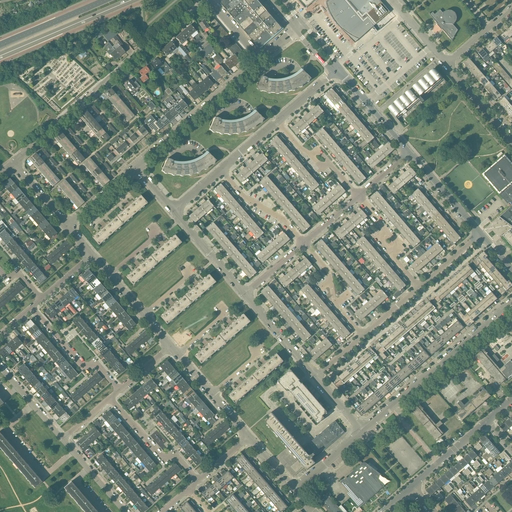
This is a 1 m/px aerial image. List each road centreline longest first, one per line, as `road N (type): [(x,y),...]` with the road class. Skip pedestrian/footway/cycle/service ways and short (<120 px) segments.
road 1 (residential): [(12,162),(202,0)]
road 2 (residential): [(363,431),(511,302)]
road 3 (residential): [(135,167),(259,60)]
road 4 (secondary): [(0,54),(129,0)]
road 5 (residential): [(198,480),(174,456),(159,456),(109,398)]
road 6 (residential): [(119,390),(96,364),(82,364),(31,307)]
